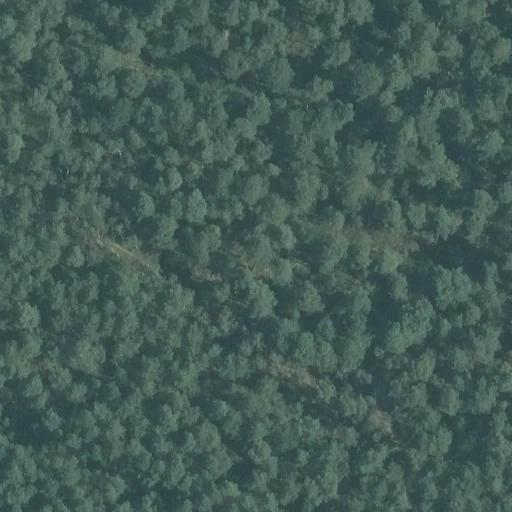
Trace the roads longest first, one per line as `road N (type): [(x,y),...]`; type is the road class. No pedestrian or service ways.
road 1 (track): [(410,511),(379,417),(0,176)]
road 2 (track): [(327,511),(511,170)]
